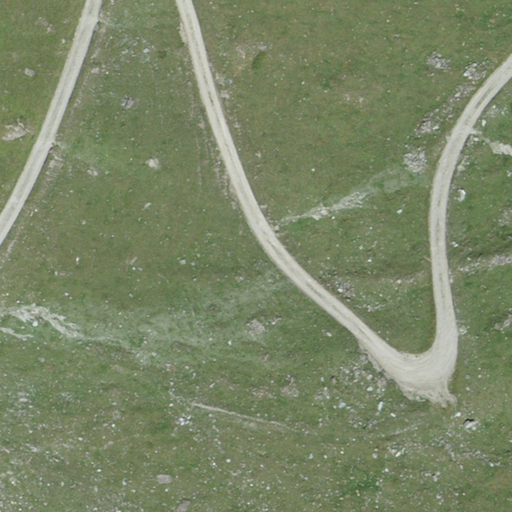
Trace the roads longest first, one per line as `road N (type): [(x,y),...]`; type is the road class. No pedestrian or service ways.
road 1 (track): [(511,65),(460,132),(440,187),(445,350),(436,367),(419,372),(391,360),(311,287),(258,224),(212,108),(183,0)]
road 2 (track): [(94,0),(43,142),(0,231)]
